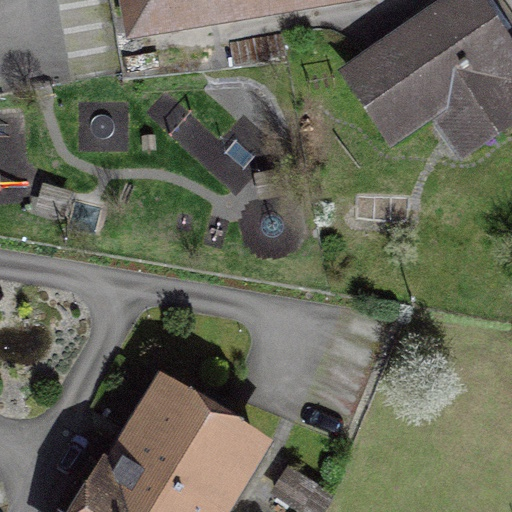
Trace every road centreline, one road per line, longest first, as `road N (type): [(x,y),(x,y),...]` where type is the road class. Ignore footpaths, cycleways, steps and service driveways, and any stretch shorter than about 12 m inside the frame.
road 1 (residential): [(130,297),(212,308),(308,338),(264,401)]
road 2 (residential): [(0,449),(46,449),(130,297)]
road 3 (residential): [(0,272),(130,297)]
